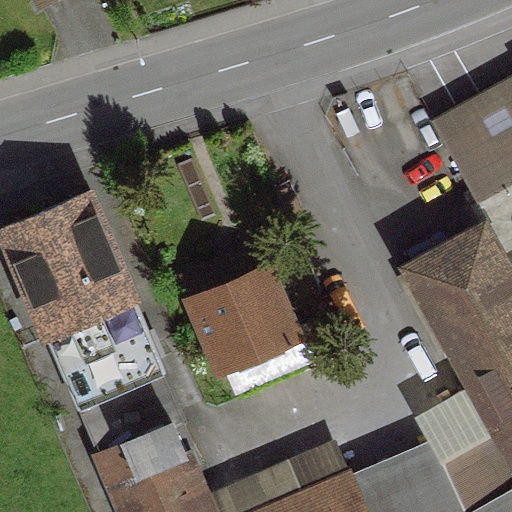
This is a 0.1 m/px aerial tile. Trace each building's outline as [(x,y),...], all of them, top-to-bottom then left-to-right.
[(511,179),(511,74),(429,121),(473,201),(511,179)] [(0,226),(0,233),(43,335),(127,299),(82,192),(0,226)] [(511,511),(511,291),(477,228),(404,268),(492,427),(434,460),(458,511),(511,511)] [(218,368),(289,337),(250,246),(178,277),(218,368)] [(127,299),(43,335),(118,511),(458,511),(437,467),(357,501),(345,473),(253,511),(204,511),(169,426),(179,421),(127,299)]
